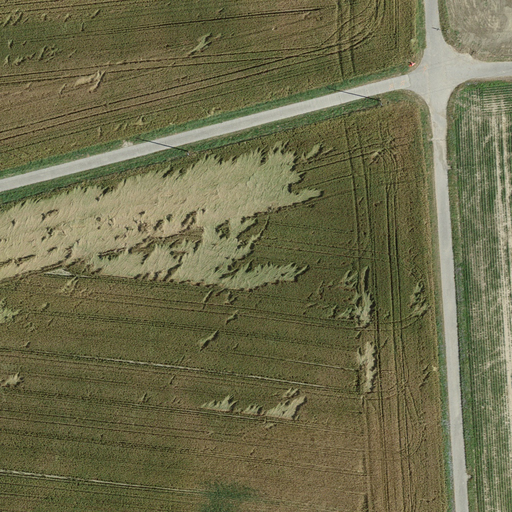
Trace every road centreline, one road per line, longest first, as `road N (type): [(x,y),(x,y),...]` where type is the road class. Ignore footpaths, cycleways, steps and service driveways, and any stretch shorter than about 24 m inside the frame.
road 1 (unclassified): [(436,72),(0,186)]
road 2 (unclassified): [(459,511),(436,72)]
